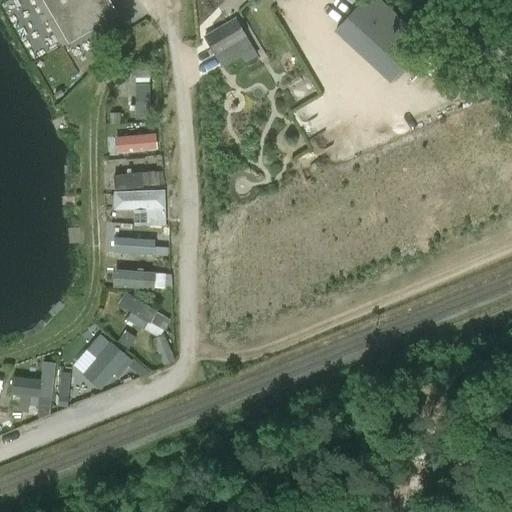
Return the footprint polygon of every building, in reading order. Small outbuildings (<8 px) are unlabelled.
[(42,0),(69,44),(119,14),(110,0),(42,0)] [(363,0),(336,30),(355,47),(389,10),(378,0),(363,0)] [(222,69),(254,49),(235,18),(202,35),(222,69)] [(135,86),(135,122),(149,121),(149,86),(150,86),(150,78),(151,78),(151,68),(137,68),(137,79),(136,79),(136,86),(135,86)] [(155,172),(113,177),(115,192),(144,189),(143,187),(156,185),(155,172)] [(166,226),(166,225),(165,191),(113,193),(114,211),(133,211),(133,227),(157,226),(166,226)] [(117,238),(117,251),(150,252),(150,239),(117,238)] [(156,274),(114,272),(113,289),(155,292),(155,289),(165,290),(166,275),(156,275),(156,274)] [(118,306),(130,313),(126,320),(144,331),(148,324),(150,325),(151,323),(164,331),(170,321),(158,313),(125,293),(118,306)] [(167,364),(180,358),(168,333),(156,339),(167,364)] [(97,359),(84,374),(101,389),(114,375),(117,378),(125,368),(122,365),(128,357),(111,342),(110,343),(100,334),(87,349),(97,359)] [(38,397),(37,407),(37,419),(50,414),(50,409),(55,362),(43,361),(41,379),(13,376),(11,394),(20,395),(19,403),(30,404),(31,396),(38,397)] [(58,420),(73,420),(74,372),(60,372),(58,420)]
